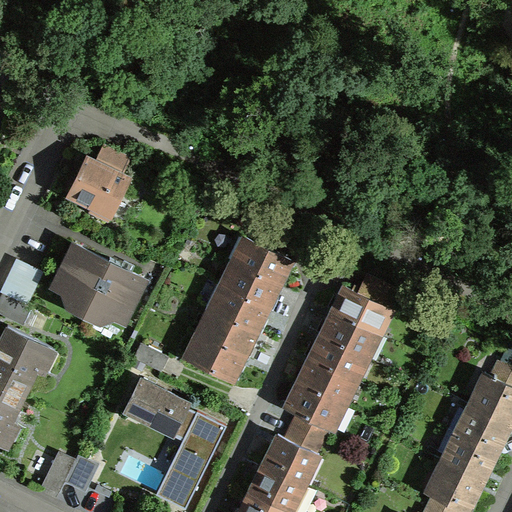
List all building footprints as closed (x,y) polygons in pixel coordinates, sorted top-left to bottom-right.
[(138,175),(87,149),(65,193),(116,218),(138,175)] [(240,367),(252,344),(263,321),(275,295),(286,274),(293,259),(246,236),(187,356),(234,380),(240,367)] [(155,276),(77,239),(54,286),(132,324),(155,276)] [(319,347),(307,371),(295,394),(290,404),(304,411),(332,425),(337,427),(395,309),(349,286),(342,300),(331,322),(319,347)] [(61,350),(12,324),(0,346),(0,379),(34,398),(61,350)] [(477,511),(511,441),(511,379),(487,367),(426,488),(434,492),(466,508),(474,511),(477,511)] [(197,398),(144,374),(126,412),(179,436),(197,398)] [(34,398),(0,379),(0,444),(7,448),(34,398)] [(304,411),(289,439),(318,453),(332,425),(304,411)] [(256,480),(244,502),(239,511),(293,511),(321,455),(318,453),(289,439),(278,434),(271,449),(259,472),(256,480)] [(423,511),(464,511),(466,508),(434,492),(423,511)]
